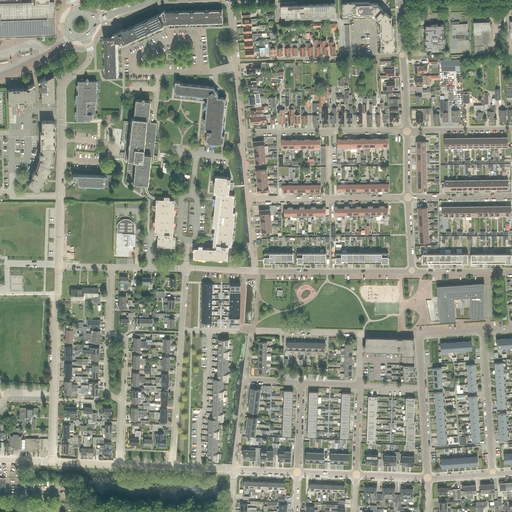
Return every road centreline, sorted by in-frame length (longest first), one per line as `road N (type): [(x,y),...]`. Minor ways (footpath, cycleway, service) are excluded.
road 1 (residential): [(403,55),(236,61)]
road 2 (residential): [(242,132),(408,131)]
road 3 (residential): [(408,198),(248,200)]
road 4 (residential): [(253,271),(413,271)]
road 5 (residential): [(493,474),(483,330)]
road 6 (residential): [(200,72),(198,37),(132,56),(134,71),(158,71)]
road 7 (residential): [(198,468),(210,331)]
road 8 (residential): [(173,467),(182,330)]
road 9 (residential): [(54,394),(57,265)]
